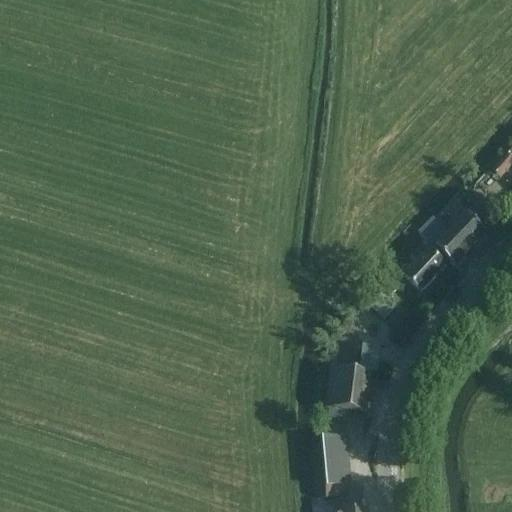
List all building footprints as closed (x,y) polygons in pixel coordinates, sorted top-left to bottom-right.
[(499,183),(511,168),(511,164),(505,158),(490,173),(499,183)] [(486,238),(473,225),(467,219),(450,237),(433,221),(418,236),(422,240),(437,254),(455,270),(486,238)] [(421,294),(446,267),(423,245),(412,256),(420,262),(404,279),(421,294)] [(385,323),(397,310),(387,300),(399,288),(390,279),(378,292),(382,296),(369,310),(385,323)] [(366,415),(370,377),(329,372),(325,411),(366,415)] [(325,491),(348,489),(344,440),(321,443),(325,491)]
